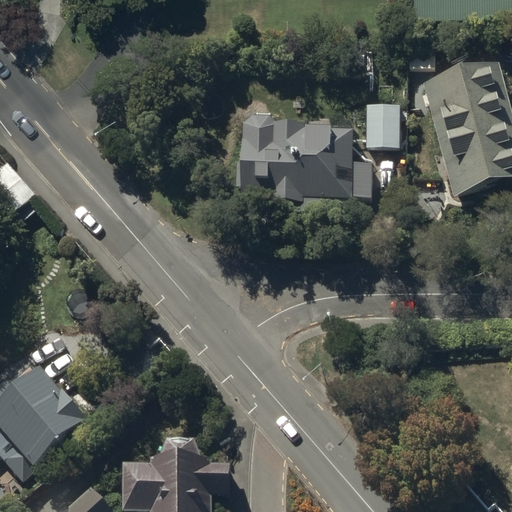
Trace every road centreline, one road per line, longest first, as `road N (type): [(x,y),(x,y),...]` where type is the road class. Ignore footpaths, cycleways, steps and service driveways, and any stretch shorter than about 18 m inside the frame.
road 1 (secondary): [(230,347),(0,81)]
road 2 (residential): [(230,347),(315,297),(511,298)]
road 3 (secondary): [(373,511),(230,347)]
